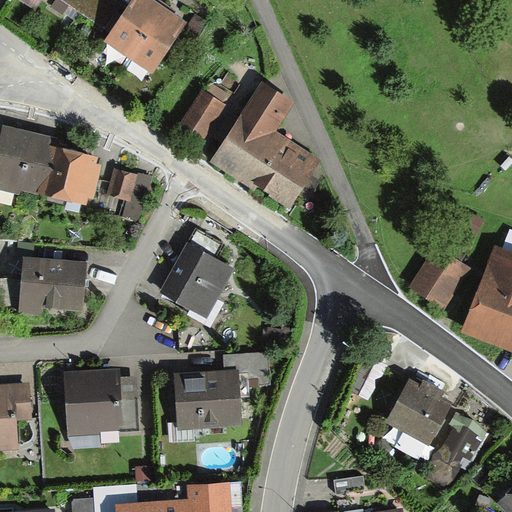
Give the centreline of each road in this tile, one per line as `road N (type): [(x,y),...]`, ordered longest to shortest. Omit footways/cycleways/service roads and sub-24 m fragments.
road 1 (residential): [(368,295),(375,268),(367,239),(261,0)]
road 2 (residential): [(185,174),(95,337),(0,347)]
road 3 (tertiary): [(275,511),(302,409),(352,284)]
road 4 (tertiary): [(185,174),(352,284)]
road 5 (residential): [(368,295),(511,399)]
road 6 (tertiary): [(41,72),(185,174)]
